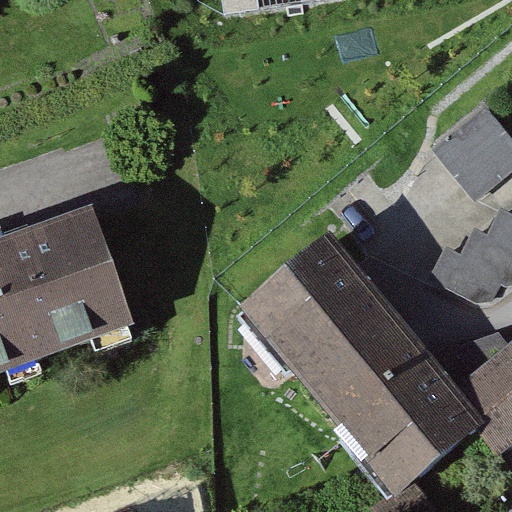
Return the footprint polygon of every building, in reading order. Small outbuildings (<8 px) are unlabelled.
[(178,0),(184,31),(394,0),(178,0)] [(511,146),(484,113),(436,152),(476,200),(511,169),(511,146)] [(94,209),(0,244),(0,373),(137,320),(94,209)] [(474,436),(327,248),(253,306),(400,493),(474,436)] [(511,343),(461,387),(501,434),(511,424),(511,343)]
